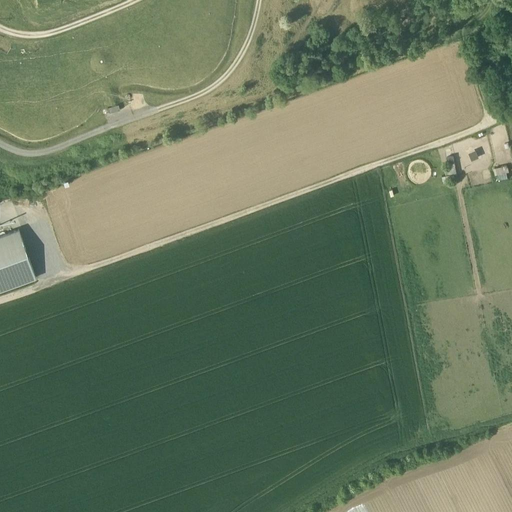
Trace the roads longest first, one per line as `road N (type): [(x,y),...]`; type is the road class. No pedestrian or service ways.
road 1 (track): [(72,275),(490,123)]
road 2 (track): [(258,0),(240,52),(211,85),(48,150),(0,142)]
road 3 (track): [(490,0),(462,38),(490,123)]
road 4 (track): [(0,21),(44,31),(117,0)]
